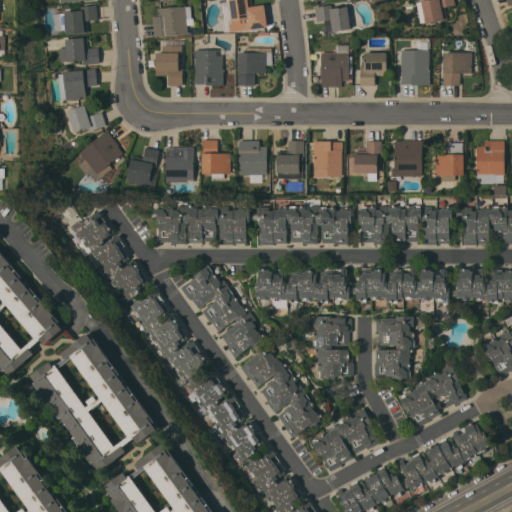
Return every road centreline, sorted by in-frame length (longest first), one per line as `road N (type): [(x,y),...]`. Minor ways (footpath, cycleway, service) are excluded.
road 1 (residential): [(500,397),(318,493),(111,213)]
road 2 (residential): [(511,114),(147,108)]
road 3 (residential): [(156,274),(197,256),(511,256)]
road 4 (residential): [(399,450),(364,378),(363,321)]
